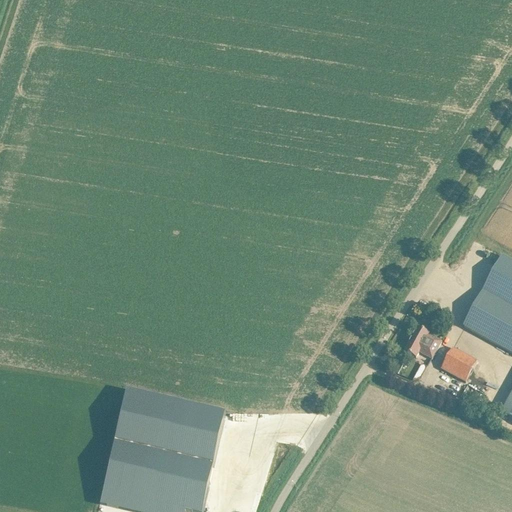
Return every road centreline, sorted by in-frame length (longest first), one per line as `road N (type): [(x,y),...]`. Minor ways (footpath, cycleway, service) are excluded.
road 1 (tertiary): [(275,511),(511,145)]
road 2 (track): [(452,334),(507,364),(493,413),(511,427)]
